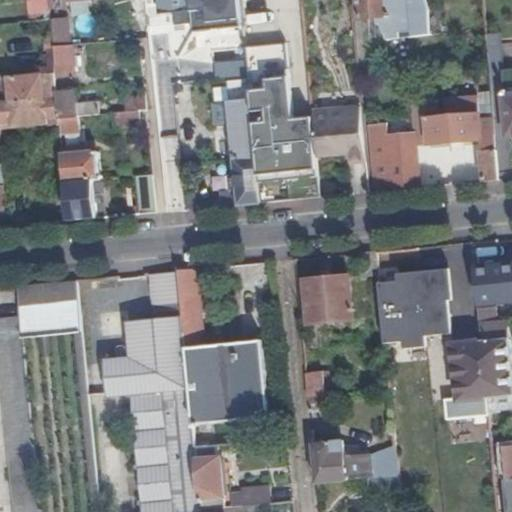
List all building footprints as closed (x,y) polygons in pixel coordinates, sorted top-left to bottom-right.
[(50,0),(51,9),(66,7),(69,1),(89,0),(50,0)] [(191,0),(159,0),(161,17),(193,14),(191,0)] [(360,0),(362,22),(407,18),(405,0),(360,0)] [(487,35),(498,35),(496,5),(484,6),(487,35)] [(69,21),(52,22),(55,49),(71,48),(69,21)] [(501,182),(511,181),(511,140),(511,138),(511,70),(506,71),(503,35),(498,35),(487,35),(488,36),(490,70),(494,107),(501,182)] [(73,54),(56,56),(57,69),(59,100),(61,120),(79,118),(100,116),(99,104),(98,102),(78,104),(76,78),(63,79),(62,73),(75,72),(73,54)] [(59,100),(57,69),(48,69),(48,77),(11,80),(11,81),(13,104),(59,100)] [(287,70),(268,72),(272,106),(290,104),(287,70)] [(0,105),(13,104),(11,81),(0,81),(0,105)] [(241,206),(262,204),(255,124),(251,85),(233,87),(241,160),(237,160),(238,177),(239,190),(241,206)] [(141,112),(147,111),(145,95),(124,97),(124,101),(125,114),(141,112)] [(0,127),(0,128),(0,130),(61,125),(61,120),(59,100),(13,104),(0,105),(0,127)] [(430,147),(483,143),(480,108),(480,100),(449,103),(451,119),(428,121),(430,147)] [(124,101),(99,104),(100,116),(112,115),(125,114),(124,101)] [(418,149),(430,147),(428,121),(427,107),(415,107),(416,119),(417,138),(418,149)] [(493,183),(501,182),(494,107),(480,108),(483,143),(483,154),(482,154),(484,184),(493,183)] [(352,165),(368,164),(365,122),(363,108),(313,113),(318,158),(350,155),(352,165)] [(125,114),(112,115),(114,132),(142,129),(141,112),(125,114)] [(61,125),(63,136),(81,134),(79,118),(61,120),(61,125)] [(262,204),(283,202),(277,133),(273,133),(273,123),(255,124),(262,204)] [(401,191),(423,189),(421,176),(418,149),(417,138),(386,141),(384,126),(372,127),(379,194),(401,191)] [(0,229),(9,228),(2,150),(0,149),(0,229)] [(67,185),(95,182),(104,182),(101,154),(65,158),(67,185)] [(310,200),(321,199),(318,163),(306,164),(310,200)] [(165,184),(180,183),(179,164),(164,166),(165,175),(165,184)] [(423,189),(442,188),(441,174),(421,176),(423,189)] [(144,216),(158,214),(154,176),(140,178),(144,216)] [(228,192),(239,190),(238,177),(227,178),(228,192)] [(71,222),(99,220),(95,182),(67,185),(71,222)] [(169,213),(184,212),(180,183),(165,184),(169,213)] [(511,259),(472,264),(476,307),(511,303),(511,259)] [(375,276),(381,343),(401,341),(401,348),(424,346),(423,339),(450,336),(447,300),(454,300),(451,269),(375,276)] [(180,273),(150,275),(155,321),(143,323),(143,326),(132,337),(129,337),(131,359),(109,362),(110,367),(106,367),(108,395),(113,394),(113,399),(131,397),(142,511),(202,511),(196,449),(194,426),(186,346),(180,273)] [(346,275),(302,279),(306,323),(349,319),(346,275)] [(40,511),(22,318),(0,319),(0,357),(15,511),(40,511)] [(143,326),(143,323),(128,324),(129,337),(132,337),(143,326)] [(477,417),(489,416),(489,413),(481,327),(480,323),(465,325),(465,330),(464,329),(465,346),(455,347),(460,402),(476,401),(477,417)] [(481,327),(489,413),(511,410),(511,354),(510,324),(481,327)] [(265,338),(186,346),(194,426),(273,418),(265,338)] [(307,375),(309,400),(326,398),(326,390),(331,390),(330,373),(307,375)] [(350,482),(374,480),(372,459),(348,462),(347,455),(339,456),(333,456),(332,445),(313,446),(317,487),(350,484),(350,482)] [(196,449),(202,511),(206,511),(227,510),(222,461),(220,461),(219,449),(215,449),(215,447),(196,449)] [(241,469),(277,468),(276,450),(240,451),(241,469)] [(399,477),(396,451),(377,457),(386,479),(399,477)] [(258,507),(274,505),(271,488),(243,491),(244,496),(245,508),(251,508),(258,507)] [(245,508),(244,496),(233,496),(234,509),(238,509),(245,508)]
